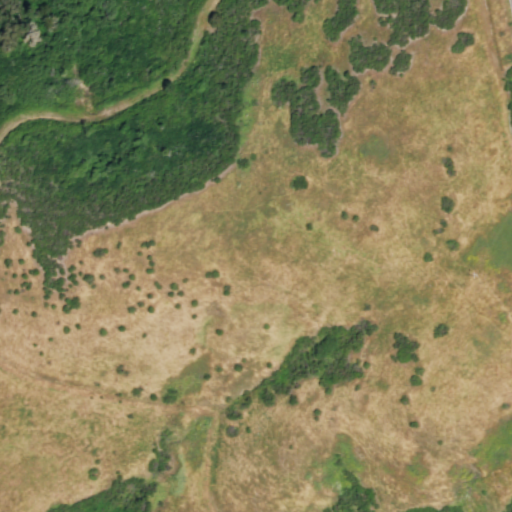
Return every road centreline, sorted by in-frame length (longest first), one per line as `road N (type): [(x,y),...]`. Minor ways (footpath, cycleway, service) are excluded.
road 1 (track): [(219,511),(206,499),(206,416),(194,404),(56,383),(0,360),(12,118),(87,113),(152,85),(183,59),(206,0)]
road 2 (track): [(511,136),(478,0)]
